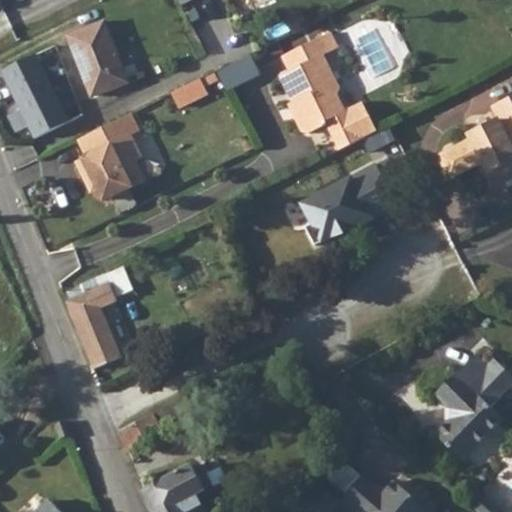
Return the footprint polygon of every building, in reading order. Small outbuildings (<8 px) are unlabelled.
[(430,0),(435,9),(440,10),(454,3),(459,13),(470,8),(466,0),(430,0)] [(69,33),(85,79),(91,78),(97,92),(127,82),(103,21),(69,33)] [(281,74),(294,100),(298,106),(296,113),(298,119),(340,98),(337,94),(340,85),(323,53),(328,50),(320,36),(283,54),(290,68),(281,74)] [(40,53),(1,71),(33,140),(72,121),(40,53)] [(91,78),(85,79),(91,94),(97,92),(91,78)] [(205,79),(176,93),(184,108),(212,94),(205,79)] [(340,98),(298,119),(302,127),(311,131),(329,122),(343,149),(380,131),(365,100),(346,109),(340,98)] [(511,99),(495,108),(501,119),(470,134),(472,139),(440,155),(451,177),(483,161),(496,187),(505,188),(509,186),(510,187),(511,185),(511,99)] [(294,100),(290,102),(296,113),(298,106),(294,100)] [(132,110),(78,136),(86,153),(77,157),(87,179),(92,177),(96,186),(98,184),(102,192),(109,194),(146,176),(137,157),(143,154),(132,132),(141,128),(132,110)] [(374,166),(303,204),(313,222),(305,226),(315,245),(353,225),(352,222),(358,219),(361,225),(371,219),(369,213),(392,201),(374,166)] [(392,201),(369,213),(371,219),(395,206),(392,201)] [(80,283),(84,293),(104,285),(100,276),(80,283)] [(84,293),(67,300),(95,368),(122,357),(116,342),(102,307),(117,300),(110,283),(104,285),(84,293)] [(259,291),(250,295),(256,305),(265,300),(259,291)] [(288,356),(284,352),(282,349),(278,348),(275,349),(272,352),(270,356),(270,359),(272,363),(274,365),(278,366),(282,366),(284,364),(286,362),(287,359),(288,356)] [(457,374),(436,395),(450,409),(451,423),(437,436),(462,461),(503,421),(491,409),(511,387),(511,377),(495,360),(488,368),(478,357),(459,376),(457,374)] [(192,393),(120,430),(128,451),(165,434),(162,427),(199,406),(192,393)] [(70,435),(65,422),(57,425),(62,438),(70,435)] [(193,464),(143,488),(155,511),(205,511),(197,494),(206,490),(193,464)] [(366,474),(344,501),(357,511),(428,511),(413,500),(415,497),(396,481),(387,492),(366,474)] [(506,511),(486,495),(476,507),(480,511),(506,511)] [(35,511),(34,511),(60,511),(52,503),(41,511),(35,511)]
